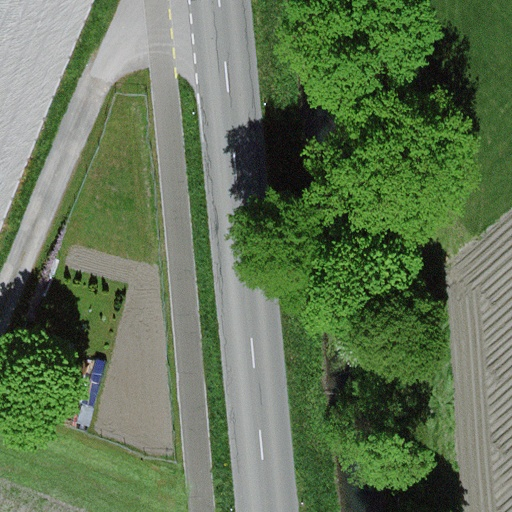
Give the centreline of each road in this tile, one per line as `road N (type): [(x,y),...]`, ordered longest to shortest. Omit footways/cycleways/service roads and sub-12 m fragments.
road 1 (primary): [(267,511),(225,0)]
road 2 (track): [(183,0),(115,61),(0,338)]
